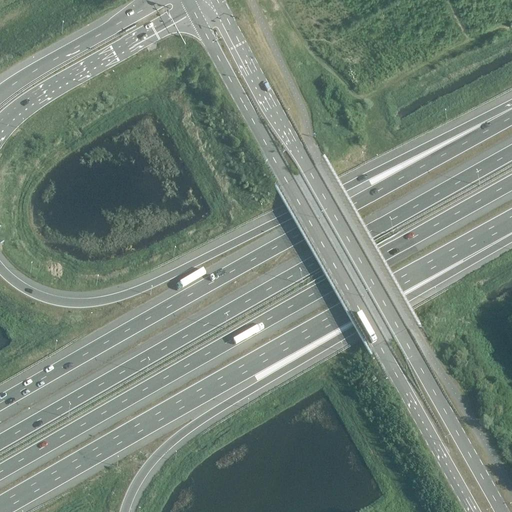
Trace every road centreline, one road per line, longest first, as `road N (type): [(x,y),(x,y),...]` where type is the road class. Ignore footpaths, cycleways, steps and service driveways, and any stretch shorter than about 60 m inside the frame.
road 1 (motorway): [(511,151),(0,441)]
road 2 (motorway): [(0,471),(511,181)]
road 3 (motorway): [(511,115),(0,403)]
road 4 (secondary): [(502,511),(217,0)]
road 5 (secondary): [(193,10),(476,511)]
road 6 (motorway): [(511,113),(111,298),(48,299),(22,289),(0,267)]
road 7 (motorway): [(0,509),(299,341)]
road 8 (motorway): [(124,511),(156,454),(299,341)]
road 9 (motorway): [(299,341),(511,222)]
road 10 (motorway): [(0,125),(51,86),(193,10)]
road 11 (motorway): [(164,0),(0,95)]
